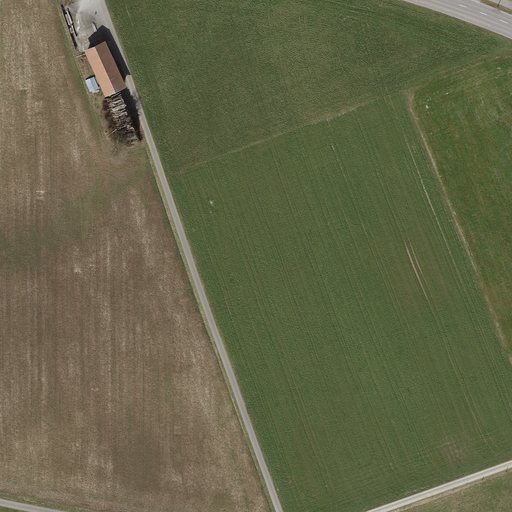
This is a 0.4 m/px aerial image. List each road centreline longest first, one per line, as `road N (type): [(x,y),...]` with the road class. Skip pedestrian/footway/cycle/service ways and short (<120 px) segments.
road 1 (track): [(279,511),(101,0)]
road 2 (track): [(511,464),(379,511),(52,511),(0,501)]
